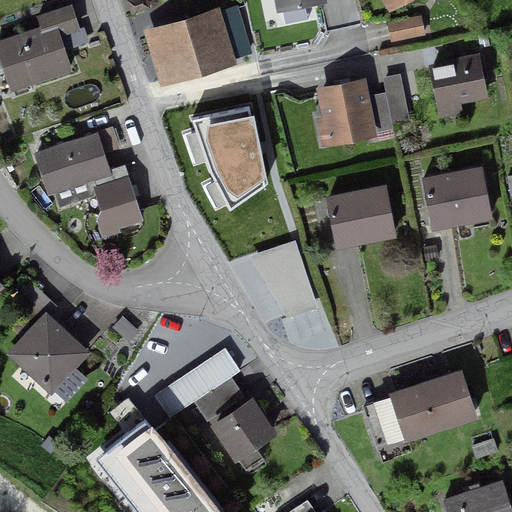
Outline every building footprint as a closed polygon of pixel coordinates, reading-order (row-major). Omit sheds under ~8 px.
[(134,0),(127,3),(131,13),(147,8),(143,0),(134,0)] [(25,38),(23,34),(0,41),(0,59),(10,89),(11,88),(12,91),(37,83),(36,80),(68,69),(57,36),(74,30),(67,7),(36,18),(41,33),(25,38)] [(170,78),(228,61),(213,13),(156,30),(170,78)] [(422,34),(419,18),(387,25),(390,40),(422,34)] [(460,63),(431,68),(440,116),(458,113),(456,101),(483,95),(475,58),(460,61),(460,63)] [(359,83),(321,91),(331,140),(369,132),(359,83)] [(391,118),(409,115),(406,101),(389,105),(391,118)] [(257,148),(249,108),(191,117),(210,169),(230,209),(266,185),(257,148)] [(115,147),(109,130),(61,146),(34,155),(47,193),(53,191),(58,207),(92,195),(94,191),(100,209),(96,218),(114,227),(139,219),(131,193),(122,167),(107,172),(100,152),(115,147)] [(452,216),(487,209),(479,169),(423,180),(432,227),(453,222),(452,216)] [(357,241),(356,235),(391,228),(383,188),(327,199),(336,245),(357,241)] [(27,284),(9,305),(20,315),(34,328),(44,317),(53,308),(38,294),(33,290),(27,284)] [(44,317),(34,328),(10,354),(49,390),(51,388),(64,400),(83,380),(69,368),(83,353),(44,317)] [(236,370),(223,349),(156,392),(169,412),(236,370)] [(404,436),(473,413),(459,373),(391,396),(391,399),(362,409),(375,446),(376,446),(372,436),(400,427),(404,436)] [(195,400),(207,418),(240,396),(228,378),(195,400)] [(252,445),(270,433),(249,402),(215,425),(244,469),(261,458),(252,445)] [(221,511),(145,417),(135,425),(105,449),(156,511),(221,511)] [(510,511),(501,482),(443,501),(446,511),(510,511)]
